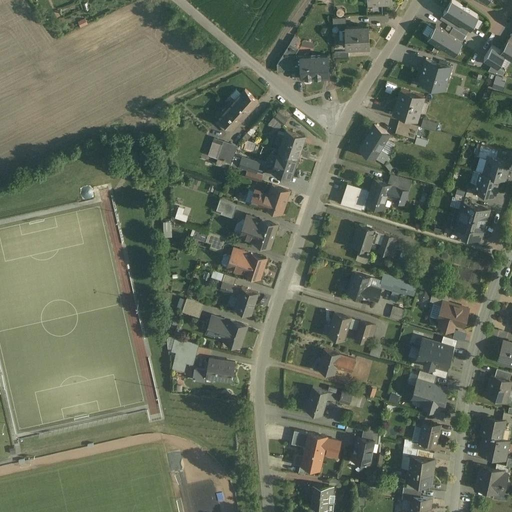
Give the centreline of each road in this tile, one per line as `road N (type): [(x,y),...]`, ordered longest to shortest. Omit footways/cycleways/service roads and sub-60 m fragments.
road 1 (residential): [(340,130),(261,354),(267,511)]
road 2 (residential): [(451,511),(475,348),(511,252)]
road 3 (residential): [(418,0),(340,130)]
road 4 (residential): [(242,58),(304,111),(340,130)]
